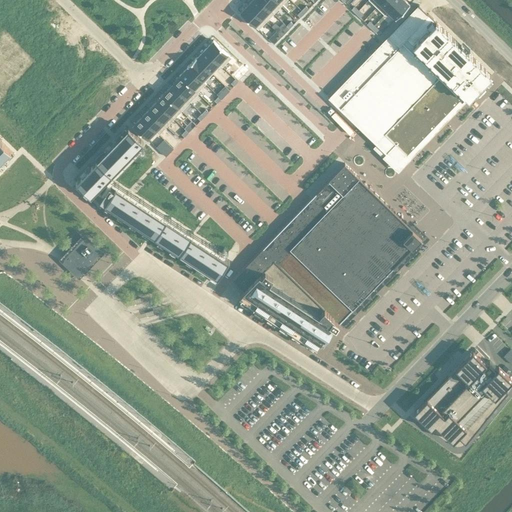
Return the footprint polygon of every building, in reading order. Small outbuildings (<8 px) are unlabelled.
[(252,0),(249,4),(267,21),(274,13),(260,0),(252,0)] [(275,0),(260,0),(274,13),(282,6),(275,0)] [(383,0),(377,7),(384,15),(388,11),(398,0),(383,0)] [(405,0),(398,0),(388,11),(396,19),(410,4),(405,0)] [(249,4),(241,12),(259,29),(267,21),(249,4)] [(419,4),(328,97),(386,153),(383,156),(398,171),(469,98),(466,95),(414,44),(421,36),(428,29),(436,21),(419,4)] [(421,36),(414,44),(466,95),(469,98),(477,90),(484,83),(486,81),(491,76),(492,75),(467,51),(436,21),(428,29),(421,36)] [(213,40),(205,49),(221,65),(223,66),(231,57),(213,40)] [(196,57),(213,73),(221,65),(205,49),(197,57),(196,57)] [(196,57),(188,66),(204,82),(208,79),(213,73),(196,57)] [(188,67),(180,75),(198,92),(206,84),(204,82),(188,66),(187,66),(188,67)] [(180,76),(172,84),(190,102),(199,93),(198,92),(180,75),(180,76)] [(172,84),(164,93),(182,111),(190,102),(172,84)] [(225,85),(216,94),(219,96),(222,99),(230,90),(225,85)] [(164,93),(156,101),(174,118),(182,111),(164,93)] [(156,101),(149,109),(167,126),(171,121),(174,118),(156,101)] [(149,109),(141,117),(156,131),(159,134),(167,126),(149,109)] [(141,117),(133,125),(148,139),(156,131),(141,117)] [(129,127),(76,181),(91,196),(92,195),(98,201),(110,186),(105,183),(144,142),(129,127)] [(0,169),(15,154),(0,139),(0,169)] [(233,279),(244,290),(245,291),(274,260),(340,323),(422,237),(345,163),(233,279)] [(110,186),(98,201),(103,206),(105,203),(155,236),(155,237),(156,237),(218,278),(230,260),(116,186),(114,189),(110,186)] [(84,238),(67,256),(82,270),(99,252),(84,238)] [(245,291),(244,290),(239,295),(317,346),(321,339),(324,340),(333,326),(335,328),(340,323),(274,260),(245,291)] [(473,350),(414,411),(432,428),(436,424),(453,440),(457,436),(465,444),(508,392),(504,388),(511,379),(499,366),(498,367),(489,359),(486,362),(473,350)] [(263,396),(257,400),(262,408),(268,403),(263,396)] [(303,404),(298,407),(302,413),(307,410),(303,404)] [(254,407),(248,410),(253,419),(259,415),(254,407)]
